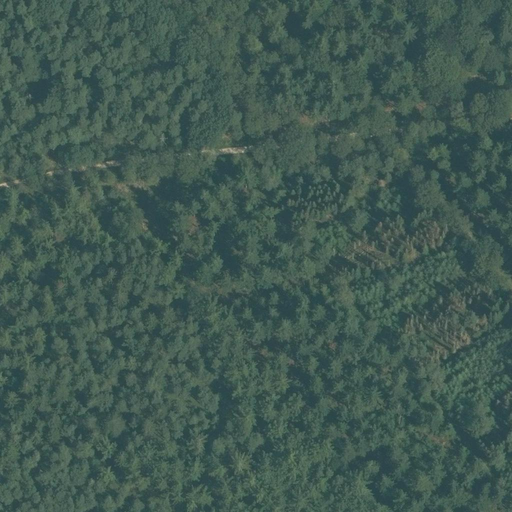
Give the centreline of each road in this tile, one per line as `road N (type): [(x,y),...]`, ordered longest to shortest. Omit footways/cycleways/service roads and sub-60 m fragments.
road 1 (track): [(0,187),(101,165),(511,115)]
road 2 (track): [(511,288),(399,154),(395,131)]
